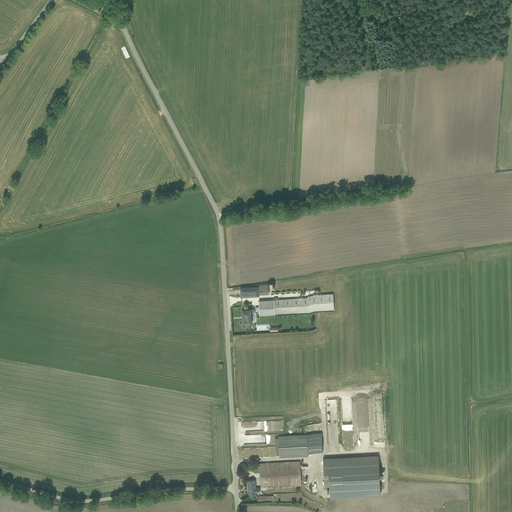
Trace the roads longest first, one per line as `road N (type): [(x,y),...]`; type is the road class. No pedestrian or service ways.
road 1 (unclassified): [(104,12),(124,30),(218,211),(236,484)]
road 2 (unclassified): [(0,478),(78,499),(236,484)]
